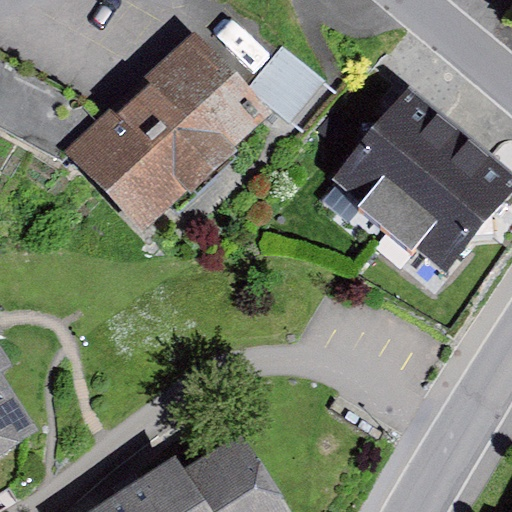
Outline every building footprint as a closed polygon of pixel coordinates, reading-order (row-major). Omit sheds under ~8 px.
[(97,125),(66,154),(143,238),(274,118),(197,35),(144,84),(151,91),(117,122),(109,114),(97,125)] [(326,85),(282,48),(249,88),(292,124),(326,85)] [(80,100),(0,53),(0,127),(62,162),(66,154),(97,125),(80,100)] [(469,141),(410,92),(381,129),(362,129),(365,147),(334,186),(394,234),(469,141)] [(511,199),(511,175),(469,141),(394,234),(448,278),(476,243),(495,241),(492,223),(511,199)] [(0,457),(36,435),(1,380),(14,371),(0,348),(0,457)] [(288,511),(242,439),(183,476),(175,464),(99,511),(288,511)]
